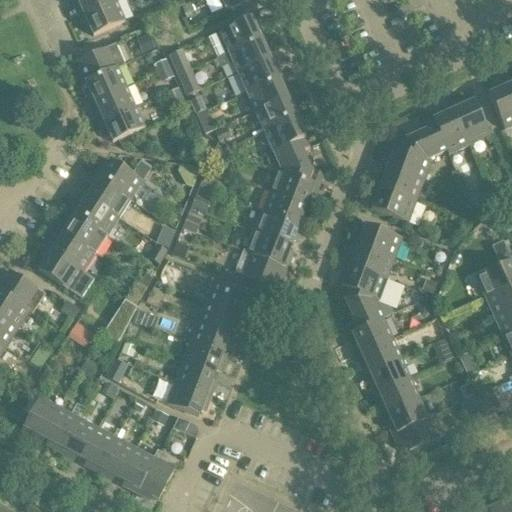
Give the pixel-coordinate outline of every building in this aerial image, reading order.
[(112,0),(74,0),(77,4),(72,6),(79,20),(115,4),(112,0)] [(219,0),(226,13),(254,0),(219,0)] [(115,4),(79,20),(86,35),(90,33),(93,39),(124,25),(115,4)] [(187,21),(195,17),(190,5),(182,9),(187,21)] [(219,35),(208,40),(217,61),(264,40),(258,26),(254,28),(251,21),(219,35)] [(136,44),(142,58),(155,52),(148,38),(136,44)] [(271,55),(264,40),(217,61),(221,70),(232,65),(237,76),(269,62),(267,57),(271,55)] [(74,72),(81,87),(117,70),(117,71),(125,68),(115,46),(76,64),(79,70),(74,72)] [(178,79),(192,73),(182,53),(169,59),(178,79)] [(170,70),(166,61),(153,67),(157,76),(170,70)] [(269,62),(237,76),(246,96),(282,80),(276,65),(271,67),(269,62)] [(117,70),(81,87),(87,101),(92,99),(94,104),(126,90),(117,71),(117,70)] [(174,79),(170,70),(157,76),(161,85),(174,79)] [(192,73),(178,79),(187,98),(200,92),(192,73)] [(289,94),(282,80),(246,96),(255,115),(287,101),(284,96),(289,94)] [(511,128),(511,94),(506,82),(499,86),(501,90),(488,96),(504,132),(511,128)] [(97,109),(92,111),(99,126),(135,110),(126,90),(94,104),(97,109)] [(167,96),(175,113),(186,108),(178,91),(167,96)] [(206,112),(200,99),(189,104),(195,117),(206,112)] [(287,101),(255,115),(264,135),(300,119),(293,105),(289,106),(287,101)] [(453,112),(469,148),(490,139),(473,102),(453,112)] [(135,110),(99,126),(105,140),(110,138),(113,145),(144,130),(135,110)] [(469,148),(453,112),(432,121),(446,153),(448,157),(469,148)] [(300,119),(264,135),(272,153),(273,155),(304,141),(302,135),(306,133),(300,119)] [(446,153),(432,121),(422,125),(425,132),(407,140),(394,136),(390,148),(427,162),(446,153)] [(212,125),(201,130),(204,137),(215,132),(212,125)] [(219,144),(231,138),(227,129),(215,135),(219,144)] [(309,151),(304,141),(273,155),(277,164),(282,174),(281,175),(319,189),(324,177),(311,172),(303,154),(309,151)] [(391,158),(386,170),(423,184),(431,163),(427,162),(390,148),(386,156),(391,158)] [(215,150),(207,169),(225,176),(232,156),(215,150)] [(265,156),(269,167),(277,164),(273,155),(272,153),(265,156)] [(98,172),(94,178),(131,202),(143,184),(150,173),(139,166),(132,177),(115,166),(110,162),(107,167),(103,164),(98,172)] [(269,171),(278,173),(282,174),(277,164),(269,167),(269,171)] [(377,181),(374,189),(416,205),(423,184),(386,170),(382,183),(377,181)] [(278,173),(270,194),(307,208),(311,196),(316,198),(319,189),(281,175),(282,174),(278,173)] [(199,190),(214,196),(219,183),(203,177),(199,190)] [(93,188),(86,198),(119,220),(131,202),(94,178),(89,186),(93,188)] [(416,205),(374,189),(371,197),(376,198),(371,212),(407,226),(416,205)] [(485,192),(478,199),(485,205),(491,199),(485,192)] [(270,194),(262,215),(303,230),(306,223),(302,221),(307,208),(270,194)] [(211,203),(195,197),(191,209),(206,215),(211,203)] [(74,208),(70,214),(107,238),(119,220),(86,198),(78,210),(74,208)] [(69,224),(62,235),(95,257),(107,238),(70,214),(65,222),(69,224)] [(262,215),(254,234),(291,249),(293,243),(298,245),(300,238),(303,230),(262,215)] [(188,216),(183,230),(182,231),(196,237),(201,222),(188,216)] [(355,238),(352,246),(394,262),(402,241),(365,227),(360,240),(355,238)] [(156,245),(169,250),(176,233),(163,228),(156,245)] [(254,234),(247,254),(288,271),(291,263),(294,256),(289,254),(291,249),(254,234)] [(51,244),(46,250),(83,275),(95,257),(62,235),(55,247),(51,244)] [(178,244),(172,257),(184,262),(190,248),(178,244)] [(503,244),(491,249),(499,268),(511,263),(503,244)] [(354,256),(349,268),(386,282),(394,262),(352,246),(349,254),(354,256)] [(160,267),(167,253),(156,247),(148,261),(160,267)] [(83,275),(46,250),(41,258),(45,261),(38,273),(71,294),(81,301),(94,282),(83,275)] [(247,254),(243,252),(235,275),(275,290),(278,284),(282,286),(288,271),(247,254)] [(484,300),(511,287),(511,264),(511,263),(475,279),(484,300)] [(343,272),(336,289),(374,304),(382,320),(391,316),(388,309),(393,311),(402,289),(386,282),(349,268),(347,273),(343,272)] [(0,294),(29,313),(28,314),(31,316),(44,296),(7,273),(4,278),(0,275),(0,294)] [(139,285),(146,290),(153,279),(145,275),(139,285)] [(437,285),(426,281),(422,292),(433,296),(437,285)] [(205,304),(242,318),(247,303),(243,302),(245,295),(213,283),(205,304)] [(146,290),(139,285),(137,284),(126,303),(136,308),(146,290)] [(511,287),(484,300),(493,319),(511,310),(511,287)] [(374,304),(336,289),(332,300),(345,304),(353,323),(347,326),(351,336),(383,322),(374,304)] [(29,313),(0,294),(0,320),(17,331),(28,314),(29,313)] [(67,303),(60,313),(73,322),(80,311),(67,303)] [(242,318),(205,304),(197,324),(230,337),(232,331),(236,333),(242,318)] [(427,306),(417,310),(421,321),(431,316),(427,306)] [(511,310),(493,319),(502,339),(511,334),(511,310)] [(147,331),(151,319),(137,314),(133,325),(147,331)] [(0,346),(5,350),(17,331),(0,320),(0,346)] [(114,320),(103,336),(118,344),(127,328),(114,320)] [(383,322),(351,336),(353,341),(349,343),(356,358),(391,342),(383,322)] [(69,338),(85,349),(95,334),(78,323),(69,338)] [(197,324),(189,345),(227,359),(232,344),(228,342),(230,337),(197,324)] [(511,334),(502,339),(511,359),(511,358),(511,334)] [(391,342),(356,358),(362,372),(366,370),(369,375),(400,361),(391,342)] [(125,344),(121,355),(132,359),(137,348),(125,344)] [(189,345),(182,365),(215,377),(217,372),(221,374),(227,359),(189,345)] [(467,355),(458,360),(465,374),(474,369),(467,355)] [(400,361),(369,375),(371,381),(367,383),(373,397),(409,381),(400,361)] [(115,365),(105,382),(118,389),(128,371),(115,365)] [(182,365),(174,385),(212,399),(217,384),(213,383),(215,377),(182,365)] [(168,400),(172,383),(160,380),(156,397),(168,400)] [(418,401),(409,381),(373,397),(380,412),(384,410),(387,415),(418,401)] [(120,392),(107,384),(101,395),(113,402),(120,392)] [(212,399),(174,385),(166,407),(199,419),(201,412),(206,414),(212,399)] [(464,404),(470,401),(474,399),(468,385),(458,390),(464,404)] [(480,397),(489,417),(501,412),(491,391),(480,397)] [(480,397),(474,399),(470,401),(479,422),(489,417),(480,397)] [(42,440),(59,409),(39,399),(20,434),(35,442),(37,437),(42,440)] [(418,401),(387,415),(389,420),(385,422),(391,437),(427,420),(427,419),(418,401)] [(470,401),(464,404),(459,406),(469,427),(479,422),(470,401)] [(138,403),(134,411),(142,415),(146,407),(138,403)] [(8,415),(18,420),(22,412),(12,407),(8,415)] [(78,420),(59,409),(42,440),(47,443),(45,447),(59,455),(78,420)] [(163,429),(168,419),(157,413),(152,423),(163,429)] [(434,416),(427,419),(427,420),(391,437),(398,451),(402,449),(405,455),(444,438),(434,416)] [(78,420),(59,455),(73,462),(75,458),(80,461),(97,430),(78,420)] [(186,437),(190,427),(178,421),(173,431),(186,437)] [(116,440),(97,430),(80,461),(86,463),(83,468),(97,475),(116,440)] [(135,450),(116,440),(97,475),(111,483),(114,478),(119,481),(135,450)] [(135,450),(119,481),(124,484),(121,488),(136,496),(154,461),(153,460),(135,450)] [(153,460),(154,461),(136,496),(149,503),(152,499),(158,502),(178,464),(157,452),(153,460)] [(511,511),(511,498),(488,510),(489,511),(511,511)]
